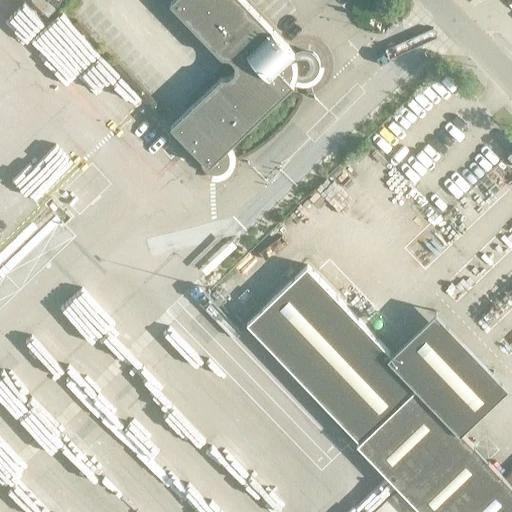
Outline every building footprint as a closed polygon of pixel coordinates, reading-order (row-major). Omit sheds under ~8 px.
[(69,0),(78,8),(86,0),(69,0)] [(172,0),(169,3),(221,56),(225,56),(229,57),(231,59),(234,62),(235,65),(235,69),(234,72),(231,75),(229,77),(224,77),(221,77),(170,126),(208,166),(209,165),(217,174),(219,174),(221,173),(222,173),(224,171),(226,169),(227,168),(228,165),(228,164),(229,163),(229,161),(229,160),(229,157),(228,155),(227,153),(226,151),(225,150),(297,81),(298,81),(301,82),(302,82),(304,82),(307,81),(309,81),(310,80),(313,79),(314,78),(315,77),(316,75),(317,74),(318,72),(318,70),(319,69),(319,68),(319,67),(319,64),(319,63),(318,60),(318,59),(317,57),(316,56),(314,54),(312,53),(310,51),(309,51),(306,50),(304,50),(301,50),(299,50),(296,51),(294,52),(243,0),(172,0)] [(49,7),(38,21),(54,34),(65,20),(49,7)] [(105,104),(129,130),(147,114),(123,87),(105,104)] [(422,511),(511,511),(511,470),(505,478),(460,432),(508,386),(436,311),(391,353),(306,265),(247,322),(360,441),(357,444),(422,511)]
